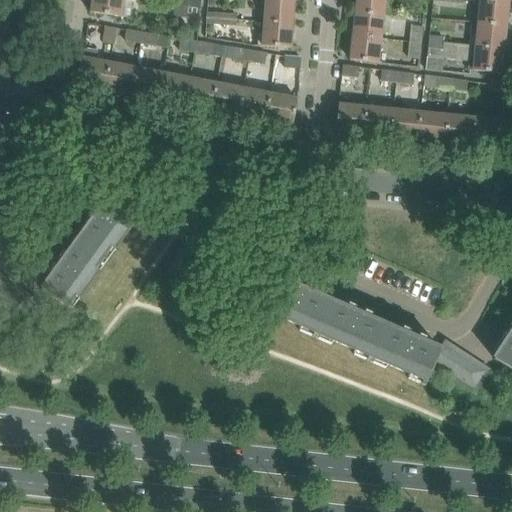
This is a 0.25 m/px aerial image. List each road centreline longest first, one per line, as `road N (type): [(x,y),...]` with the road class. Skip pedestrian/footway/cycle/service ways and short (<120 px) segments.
road 1 (secondary): [(511,488),(0,430)]
road 2 (unclassified): [(289,170),(290,246),(298,263),(430,325),(456,329),(474,317),(511,245)]
road 3 (secondary): [(0,483),(251,511)]
road 4 (unclassified): [(511,194),(312,174)]
road 5 (unclassified): [(289,170),(95,135)]
road 6 (residential): [(312,174),(330,0)]
road 7 (unclassified): [(0,259),(21,248),(95,135)]
road 8 (residential): [(81,0),(61,127)]
